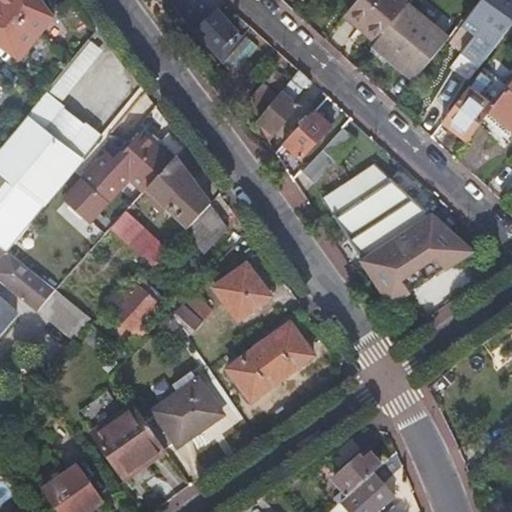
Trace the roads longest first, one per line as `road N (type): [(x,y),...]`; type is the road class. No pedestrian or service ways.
road 1 (residential): [(386,378),(116,0)]
road 2 (residential): [(244,0),(511,244)]
road 3 (residential): [(386,378),(196,511)]
road 4 (residential): [(511,288),(386,378)]
road 5 (residential): [(452,511),(386,378)]
